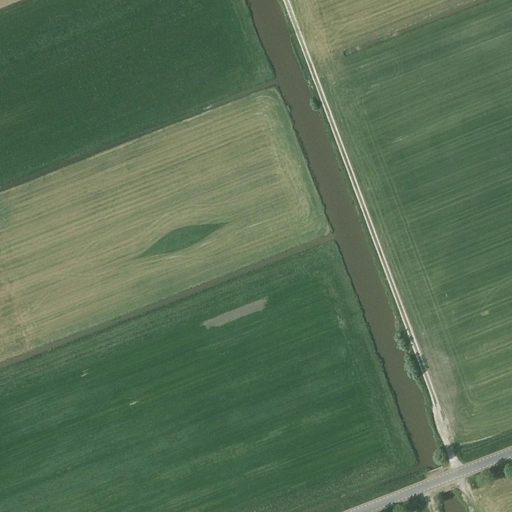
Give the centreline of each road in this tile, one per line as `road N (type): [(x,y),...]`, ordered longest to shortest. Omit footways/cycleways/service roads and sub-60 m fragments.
road 1 (track): [(476,511),(286,0)]
road 2 (tertiary): [(358,511),(511,452)]
